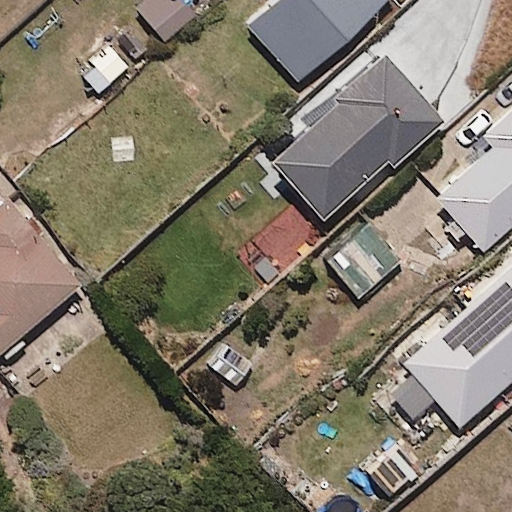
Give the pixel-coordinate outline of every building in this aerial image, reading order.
[(390,1),(389,0),(277,0),(246,28),(299,86),(390,1)] [(443,128),(381,58),(333,101),(338,107),(270,168),(321,226),(389,166),(394,171),(443,128)] [(511,232),(511,118),(485,142),(494,152),(440,202),(488,255),(511,232)] [(0,359),(78,289),(8,210),(0,216),(0,359)] [(400,267),(365,226),(323,262),(358,303),(400,267)] [(214,295),(187,264),(157,289),(184,321),(214,295)] [(511,384),(511,275),(404,371),(458,432),(511,384)] [(254,367),(219,339),(199,366),(234,393),(254,367)]
